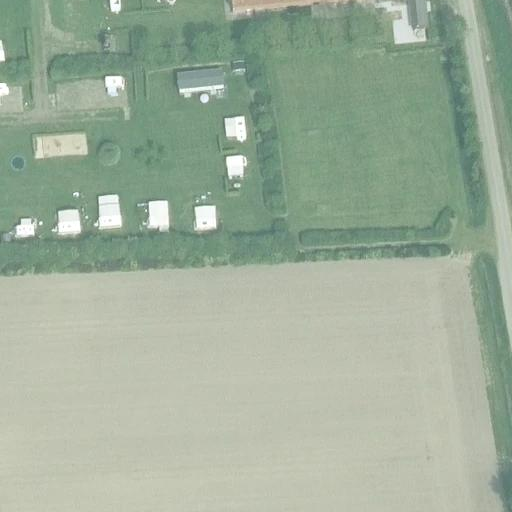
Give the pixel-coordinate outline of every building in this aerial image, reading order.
[(89,30),(88,0),(61,0),(62,29),(89,30)] [(108,0),(111,33),(136,31),(133,0),(108,0)] [(231,0),(232,13),(361,0),(231,0)] [(246,72),(245,64),(233,65),(234,73),(246,72)] [(224,89),(223,73),(177,76),(179,93),(224,89)]
